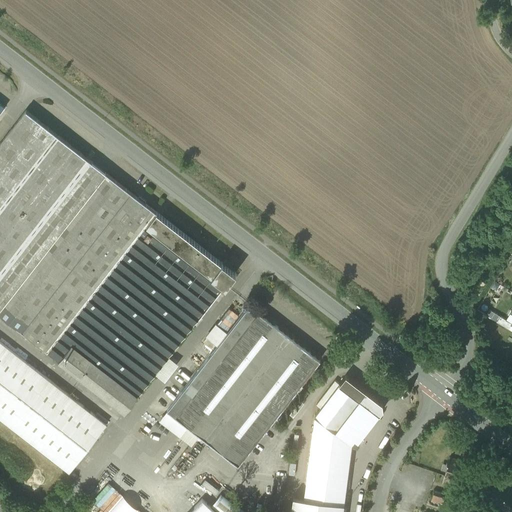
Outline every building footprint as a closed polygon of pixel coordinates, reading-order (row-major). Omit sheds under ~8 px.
[(0,143),(0,274),(89,159),(26,110),(0,143)] [(0,274),(0,306),(105,172),(89,159),(0,274)] [(221,262),(105,172),(0,306),(0,315),(124,413),(200,319),(199,318),(224,286),(225,286),(232,277),(236,272),(222,261),(221,262)] [(217,345),(167,410),(199,435),(238,465),(320,360),(249,304),(227,332),(217,345)] [(486,316),(496,322),(500,316),(489,310),(486,316)] [(511,323),(500,316),(496,322),(508,329),(511,323)] [(106,424),(0,341),(0,417),(69,472),(106,424)] [(335,380),(316,404),(320,407),(314,415),(304,497),(304,498),(343,503),(351,444),(353,445),(357,446),(360,443),(358,442),(383,409),(382,403),(345,375),(339,383),(335,380)] [(468,463),(449,457),(442,482),(452,485),(453,483),(459,485),(460,481),(463,482),(468,463)] [(507,511),(511,507),(511,487),(493,472),(478,488),(485,494),(505,511),(507,511)] [(475,486),(468,494),(466,494),(462,500),(470,504),(474,500),(478,504),(485,494),(478,488),(475,486)] [(446,493),(434,490),(431,499),(444,503),(444,501),(443,501),(446,493)] [(469,507),(470,504),(462,500),(466,494),(459,492),(458,497),(456,501),(469,507)] [(458,497),(446,493),(443,501),(444,501),(447,502),(455,505),(456,501),(458,497)] [(304,497),(293,496),(290,511),(342,511),(343,503),(304,498),(304,497)]
